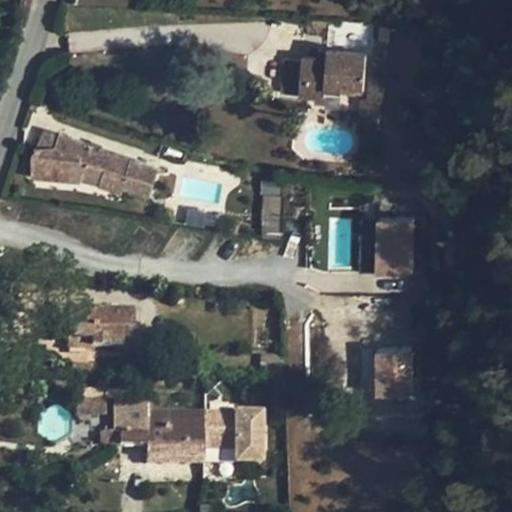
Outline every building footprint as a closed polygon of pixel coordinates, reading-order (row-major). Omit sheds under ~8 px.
[(327,51),(319,50),(318,59),(326,60),(327,51)] [(366,53),(327,51),(326,60),(318,59),(302,58),(302,60),(285,59),(282,93),(299,94),(325,96),(326,92),(326,84),(342,85),(342,88),(342,89),(363,90),(366,53)] [(342,88),(342,85),(326,84),(326,92),(342,94),(342,89),(342,88)] [(371,84),(370,100),(380,101),(382,101),(383,85),(371,84)] [(40,100),(33,98),(30,107),(37,109),(40,100)] [(370,100),(362,100),(359,126),(377,127),(380,101),(370,100)] [(60,132),(44,128),(40,146),(55,145),(60,132)] [(94,143),(60,132),(55,145),(40,146),(35,146),(32,154),(32,175),(80,180),(87,160),(106,167),(100,184),(122,191),(124,186),(150,194),(158,167),(140,163),(141,159),(100,146),(99,150),(93,148),(94,143)] [(106,167),(87,160),(80,180),(100,184),(106,167)] [(277,178),(265,178),(264,193),(276,193),(277,178)] [(280,197),(264,195),(262,220),(279,221),(280,197)] [(376,217),(377,276),(414,275),(413,216),(376,217)] [(279,221),(262,220),(262,231),(278,231),(279,221)] [(239,224),(230,223),(228,232),(237,233),(239,224)] [(133,310),(68,308),(67,339),(91,339),(91,347),(133,347),(133,310)] [(67,347),(91,348),(91,347),(91,339),(67,339),(67,347)] [(415,398),(413,347),(375,348),(376,399),(415,398)] [(135,375),(157,375),(157,367),(163,367),(163,355),(135,354),(135,375)] [(282,354),(264,355),(264,377),(284,376),(282,354)] [(93,364),(78,364),(77,374),(92,374),(93,364)] [(163,367),(157,367),(157,375),(182,376),(182,367),(163,367)] [(153,402),(114,402),(114,436),(119,436),(119,447),(146,447),(146,464),(204,464),(204,456),(204,435),(203,413),(153,414),(153,402)] [(219,414),(203,413),(204,435),(219,436),(219,414)]
